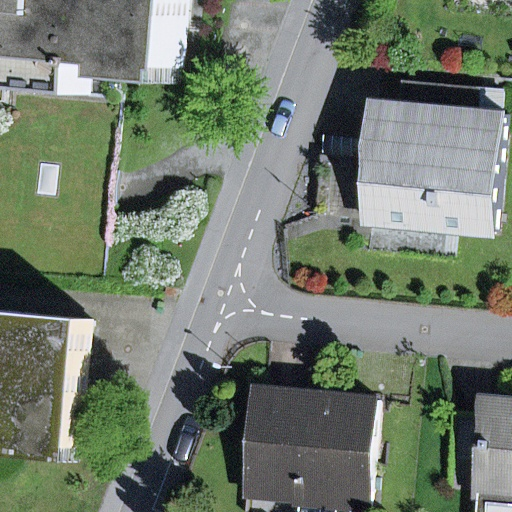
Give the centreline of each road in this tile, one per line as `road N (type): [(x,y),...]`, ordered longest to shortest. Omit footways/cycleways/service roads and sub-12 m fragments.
road 1 (residential): [(218,312),(336,0)]
road 2 (residential): [(218,312),(511,340)]
road 3 (residential): [(143,511),(218,312)]
